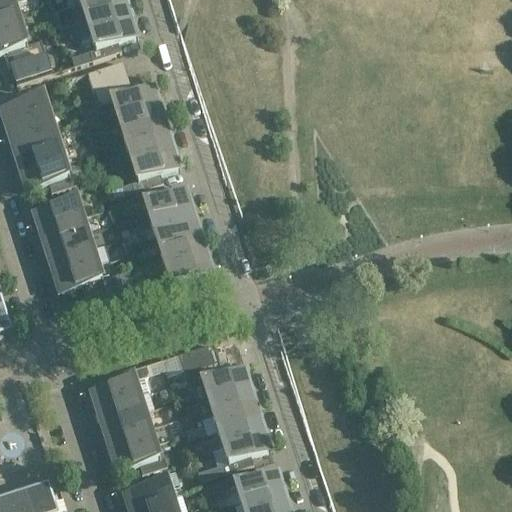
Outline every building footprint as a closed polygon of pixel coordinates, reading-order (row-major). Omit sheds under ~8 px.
[(128,9),(124,0),(101,0),(80,7),(85,23),(128,9)] [(0,24),(17,19),(12,3),(0,6),(0,24)] [(133,25),(128,9),(85,23),(90,39),(133,25)] [(0,41),(22,35),(17,19),(0,24),(0,41)] [(118,48),(137,42),(137,43),(138,43),(133,25),(90,39),(96,56),(91,58),(93,65),(94,65),(94,66),(121,57),(118,48)] [(27,51),(27,50),(22,35),(0,41),(0,60),(7,58),(6,58),(27,51)] [(52,79),(42,46),(41,45),(40,45),(41,46),(27,50),(27,51),(6,58),(7,58),(11,73),(17,90),(52,79)] [(93,65),(91,58),(90,56),(84,59),(87,68),(94,66),(94,65),(93,65)] [(87,68),(84,59),(78,61),(81,70),(87,68)] [(81,70),(78,61),(72,62),(71,62),(74,72),(81,70)] [(133,100),(128,84),(123,67),(88,79),(99,113),(113,108),(112,106),(133,100)] [(159,108),(154,92),(153,92),(154,93),(133,100),(112,106),(113,108),(117,121),(159,108)] [(42,103),(42,102),(39,94),(33,96),(36,105),(42,103)] [(36,105),(33,96),(27,98),(30,107),(36,105)] [(30,107),(27,98),(20,100),(20,101),(21,101),(23,109),(30,107)] [(49,119),(44,101),(42,102),(42,103),(36,105),(30,107),(23,109),(3,115),(2,115),(7,132),(49,119)] [(165,124),(159,108),(117,121),(122,138),(165,124)] [(54,135),(49,119),(7,132),(12,148),(54,135)] [(170,140),(165,124),(122,138),(127,154),(170,140)] [(60,151),(54,135),(12,148),(17,164),(60,151)] [(175,156),(170,140),(127,154),(133,170),(175,156)] [(65,167),(60,151),(17,164),(23,180),(65,167)] [(162,181),(181,175),(175,156),(133,170),(138,188),(134,189),(136,197),(164,188),(162,181)] [(70,183),(65,167),(23,180),(28,198),(29,198),(29,197),(49,191),(48,190),(55,188),(61,186),(67,184),(70,183)] [(76,190),(74,182),(70,183),(67,184),(70,192),(76,190)] [(70,192),(67,184),(61,186),(64,194),(70,192)] [(64,194),(61,186),(55,188),(58,196),(64,194)] [(58,196),(55,188),(48,190),(49,191),(51,199),(58,196)] [(136,197),(134,189),(133,188),(126,190),(129,200),(136,197)] [(129,200),(126,190),(120,192),(123,201),(129,200)] [(123,201),(120,192),(114,194),(117,203),(123,201)] [(193,212),(187,195),(186,195),(187,196),(168,202),(166,193),(138,202),(140,210),(145,208),(151,225),(193,212)] [(117,203),(114,194),(108,196),(111,205),(117,203)] [(81,204),(78,195),(72,197),(75,206),(77,205),(81,204)] [(75,206),(72,197),(66,199),(68,208),(75,206)] [(68,208),(66,199),(59,201),(62,210),(68,208)] [(62,210),(59,201),(53,203),(55,211),(56,212),(62,210)] [(141,211),(140,210),(138,202),(131,204),(134,213),(141,211)] [(134,213),(131,204),(125,206),(128,215),(134,213)] [(68,208),(62,210),(56,212),(55,211),(35,217),(34,217),(40,235),(82,221),(77,205),(75,206),(68,208)] [(128,215),(125,206),(119,208),(122,217),(128,215)] [(122,217),(119,208),(112,210),(115,219),(122,217)] [(198,228),(193,212),(151,225),(156,241),(198,228)] [(87,237),(82,221),(40,235),(45,251),(87,237)] [(203,244),(198,228),(156,241),(161,257),(203,244)] [(93,253),(87,237),(45,251),(50,267),(93,253)] [(208,260),(203,244),(161,257),(166,273),(208,260)] [(98,269),(93,253),(50,267),(56,283),(98,269)] [(194,284),(214,277),(208,260),(166,273),(171,291),(167,292),(169,300),(197,291),(194,284)] [(103,285),(98,269),(56,283),(61,300),(62,300),(62,299),(82,293),(82,292),(103,285)] [(127,314),(117,281),(117,280),(103,285),(82,292),(82,293),(87,308),(92,325),(127,314)] [(169,300),(167,292),(166,291),(159,293),(162,303),(169,300)] [(162,303),(159,293),(153,295),(156,305),(162,303)] [(156,305),(153,295),(147,297),(150,307),(156,305)] [(11,341),(3,317),(0,317),(0,343),(9,341),(10,341),(11,341)] [(224,382),(224,381),(219,366),(214,349),(178,360),(189,394),(203,390),(203,389),(224,382)] [(250,389),(245,374),(244,374),(244,375),(224,381),(224,382),(203,389),(203,390),(207,403),(250,389)] [(137,385),(134,375),(127,377),(130,385),(135,384),(135,385),(137,385)] [(130,385),(127,377),(121,379),(124,387),(130,385)] [(124,387),(121,379),(114,381),(115,382),(118,389),(124,387)] [(140,401),(135,385),(135,384),(130,385),(124,387),(118,389),(93,397),(93,396),(92,396),(98,414),(140,401)] [(255,406),(250,389),(207,403),(213,420),(255,406)] [(145,417),(140,401),(98,414),(103,430),(145,417)] [(260,422),(255,406),(213,420),(218,436),(260,422)] [(150,433),(145,417),(103,430),(108,446),(150,433)] [(265,438),(260,422),(218,436),(223,452),(265,438)] [(155,449),(150,433),(108,446),(113,462),(155,449)] [(271,456),(265,438),(223,452),(229,470),(271,456)] [(160,465),(155,449),(113,462),(119,480),(120,480),(119,479),(139,473),(139,472),(146,470),(152,468),(158,466),(160,465)] [(167,472),(164,463),(160,465),(158,466),(161,474),(167,472)] [(161,474),(158,466),(152,468),(155,476),(161,474)] [(155,476),(152,468),(146,470),(148,478),(155,476)] [(148,478),(146,470),(139,472),(139,473),(142,480),(148,478)] [(226,479),(224,471),(223,470),(217,472),(220,481),(226,479)] [(220,481),(217,472),(211,474),(214,483),(220,481)] [(214,483),(211,474),(205,476),(208,485),(214,483)] [(283,494),(278,477),(258,483),(255,475),(228,484),(230,492),(236,490),(241,507),(283,494)] [(208,485),(205,476),(198,478),(201,487),(208,485)] [(182,500),(175,477),(169,479),(172,486),(168,488),(168,487),(165,488),(159,490),(153,492),(146,494),(126,500),(126,499),(125,500),(129,511),(145,511),(173,503),(182,500)] [(172,486),(169,479),(168,477),(162,479),(165,488),(168,487),(168,488),(172,486)] [(165,488),(162,479),(156,481),(159,490),(165,488)] [(159,490),(156,481),(150,483),(153,492),(159,490)] [(153,492),(150,483),(143,485),(146,494),(153,492)] [(231,493),(230,492),(228,484),(221,486),(224,495),(231,493)] [(224,495),(221,486),(215,488),(218,497),(224,495)] [(65,511),(59,490),(59,488),(35,496),(40,511),(65,511)] [(218,497),(215,488),(209,490),(212,499),(218,497)] [(212,499),(209,490),(203,492),(206,501),(212,499)] [(281,511),(288,510),(283,494),(241,507),(242,511),(281,511)] [(40,511),(35,496),(10,504),(12,511),(40,511)] [(175,511),(173,503),(145,511),(175,511)]
